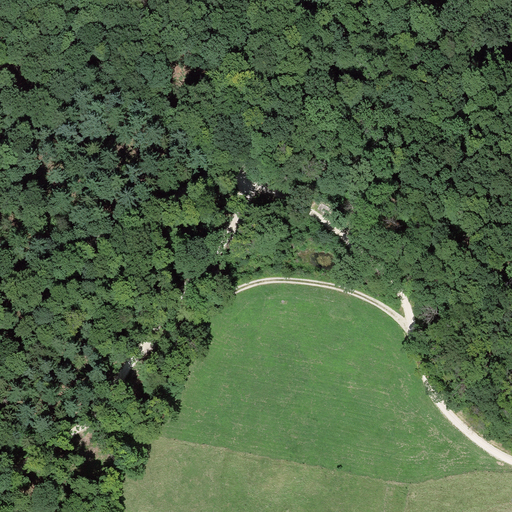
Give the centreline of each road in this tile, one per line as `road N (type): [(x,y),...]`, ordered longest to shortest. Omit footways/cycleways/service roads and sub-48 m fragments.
road 1 (track): [(0,503),(21,473),(98,404),(224,242),(240,209),(243,167)]
road 2 (track): [(511,450),(463,420),(425,370),(406,310),(382,272),(243,167)]
road 3 (track): [(412,328),(350,292),(270,281),(231,293),(134,357)]
road 4 (track): [(243,167),(0,290)]
road 5 (track): [(332,230),(354,186),(382,155),(511,61)]
road 6 (track): [(346,0),(345,146),(243,167)]
road 7 (track): [(354,247),(400,242),(438,252),(465,272),(484,343),(511,366)]
road 8 (track): [(237,0),(250,34),(243,167)]
